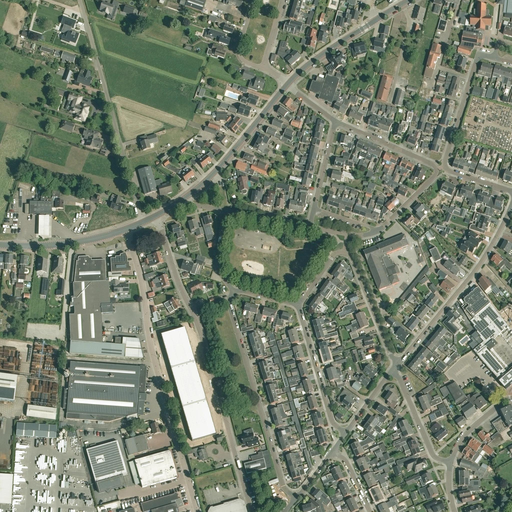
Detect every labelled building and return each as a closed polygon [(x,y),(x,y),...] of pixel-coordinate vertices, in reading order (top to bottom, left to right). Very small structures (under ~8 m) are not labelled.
[(202,11),(206,1),(202,0),(180,0),(179,4),(185,6),(202,12),(202,11)] [(302,8),(303,2),(295,0),(294,6),(302,8)] [(440,6),(441,0),(434,0),(433,4),(437,5),(436,8),(434,7),(431,17),(437,19),(440,9),(440,6)] [(101,12),(108,15),(109,13),(111,14),(112,11),(115,12),(118,6),(112,4),(112,6),(109,5),(110,3),(107,3),(107,4),(103,2),(101,6),(100,7),(101,7),(100,10),(102,11),(101,12)] [(486,10),(486,5),(477,4),(477,10),(474,10),(474,16),(471,16),(470,25),(473,25),(473,28),(480,30),(485,31),(485,29),(489,29),(489,26),(491,26),(492,17),(489,17),(489,10),(486,10)] [(123,12),(132,15),(134,9),(125,6),(123,12)] [(307,16),(307,14),(304,13),(304,12),(301,11),(302,8),(294,6),(292,12),(307,16)] [(422,21),(425,9),(416,7),(412,19),(422,21)] [(224,17),(236,21),(238,15),(225,11),(224,17)] [(351,20),(353,12),(351,11),(349,16),(346,15),(345,18),(346,18),(344,24),(350,25),(351,20)] [(306,19),(307,16),(292,12),(290,18),(298,21),(299,18),(302,19),(302,18),(306,19)] [(357,22),(359,13),(353,12),(351,20),(357,22)] [(460,24),(464,25),(468,14),(460,12),(458,17),(461,18),(460,24)] [(338,21),(337,27),(343,29),(344,24),(346,18),(345,18),(341,17),(341,14),(337,13),(335,21),(338,21)] [(232,34),(234,28),(226,25),(227,22),(223,20),(222,20),(217,18),(215,22),(218,23),(218,24),(218,25),(218,26),(218,27),(219,27),(224,29),(223,31),(232,34)] [(511,19),(511,20),(511,23),(508,22),(507,27),(506,27),(503,34),(508,36),(511,24),(511,19)] [(300,31),(302,25),(295,23),(294,26),(286,23),(284,31),(293,33),(293,34),(296,35),(297,30),(300,31)] [(445,32),(446,25),(439,24),(437,30),(445,32)] [(327,31),(328,27),(322,26),(320,33),(321,33),(319,42),(326,43),(327,34),(324,34),(325,30),(327,31)] [(388,31),(389,28),(382,26),(382,30),(381,30),(380,34),(381,34),(380,39),(375,38),(374,46),(383,48),(385,35),(387,36),(388,31)] [(314,48),(317,37),(315,37),(316,32),(310,30),(311,27),(310,27),(309,30),(308,35),(310,36),(307,46),(314,48)] [(479,34),(480,30),(473,28),(467,27),(466,32),(464,32),(463,34),(462,42),(460,46),(459,46),(457,52),(470,56),(472,50),(471,50),(472,46),(481,47),(481,43),(482,44),(483,34),(479,34)] [(229,46),(230,43),(229,43),(230,40),(225,38),(226,34),(212,29),(209,35),(220,39),(219,43),(220,43),(221,43),(222,44),(228,46),(228,45),(229,46)] [(78,34),(69,31),(68,34),(65,33),(62,40),(69,42),(69,41),(75,43),(78,34)] [(29,32),(28,36),(40,40),(41,36),(41,35),(29,32)] [(354,58),(357,57),(356,53),(363,52),(362,51),(366,50),(364,43),(354,46),(355,50),(352,51),(354,58)] [(426,67),(424,77),(432,79),(434,70),(438,58),(440,58),(443,47),(433,44),(433,46),(430,56),(429,56),(426,67)] [(224,48),(219,47),(213,45),(211,51),(212,51),(211,55),(211,56),(217,58),(217,56),(223,58),(225,52),(223,51),(224,48)] [(293,54),(289,50),(287,52),(296,61),(301,57),(295,51),(293,54)] [(292,66),(296,61),(287,52),(285,53),(283,56),(286,60),(292,66)] [(73,63),(75,56),(63,53),(61,59),(73,63)] [(345,60),(341,53),(336,57),(336,56),(330,60),(332,64),(326,68),(329,73),(333,74),(334,71),(342,66),(343,66),(344,63),(343,61),(345,60)] [(464,68),(467,60),(461,58),(462,55),(455,53),(454,56),(455,56),(454,59),(459,61),(458,66),(464,68)] [(478,75),(484,77),(485,75),(488,65),(483,64),(482,64),(481,64),(479,68),(481,68),(480,71),(479,71),(478,75)] [(491,74),(493,67),(488,65),(485,75),(484,77),(490,78),(491,74)] [(498,78),(501,68),(495,66),(492,76),(495,77),(498,78)] [(503,79),(506,69),(501,68),(498,78),(501,79),(503,79)] [(509,78),(511,71),(506,69),(503,79),(502,84),(501,86),(505,87),(505,85),(505,84),(506,80),(505,80),(506,77),(509,78)] [(89,87),(92,78),(89,77),(91,72),(85,70),(83,74),(86,75),(85,77),(86,77),(85,80),(87,81),(86,83),(87,83),(86,86),(89,87)] [(386,102),(393,77),(384,74),(385,71),(381,70),(379,75),(383,76),(377,100),(386,102)] [(261,80),(261,79),(254,76),(255,74),(245,71),(243,78),(251,81),(253,80),(256,81),(253,89),(258,91),(259,88),(262,89),(263,89),(264,86),(263,85),(265,82),(261,80)] [(86,83),(87,81),(85,80),(86,77),(85,77),(86,75),(83,74),(80,73),(77,82),(75,81),(74,85),(79,86),(79,84),(86,86),(87,83),(86,83)] [(336,95),(335,95),(340,80),(326,75),(325,80),(319,96),(318,99),(328,103),(327,105),(331,106),(333,99),(338,101),(340,96),(339,96),(340,94),(337,93),(336,95)] [(452,84),(459,86),(461,80),(454,78),(451,77),(450,82),(453,83),(452,84)] [(319,96),(325,80),(317,78),(316,83),(312,81),(309,92),(319,96)] [(457,92),(459,86),(452,84),(453,83),(449,82),(449,84),(450,85),(449,87),(448,90),(457,92)] [(187,85),(184,92),(197,96),(199,90),(187,85)] [(413,89),(412,88),(412,87),(408,86),(406,92),(416,95),(417,93),(417,90),(418,88),(413,87),(413,89)] [(442,94),(444,88),(437,86),(435,92),(442,94)] [(361,95),(370,99),(372,94),(363,90),(361,95)] [(401,107),(405,92),(399,90),(395,106),(401,107)] [(455,98),(457,92),(448,90),(447,92),(446,96),(455,98)] [(81,98),(70,94),(68,100),(73,102),(70,112),(77,114),(76,119),(84,121),(88,108),(85,107),(85,106),(84,105),(83,105),(82,106),(79,105),(81,98)] [(256,107),(259,98),(249,94),(248,98),(242,96),(240,102),(246,104),(246,103),(256,107)] [(294,112),(296,109),(290,105),(293,102),(288,98),(284,105),(294,112)] [(346,108),(348,105),(345,103),(347,100),(344,99),(343,102),(345,103),(343,107),(342,106),(339,112),(345,115),(348,109),(346,108)] [(343,107),(345,103),(343,102),(341,101),(339,104),(336,103),(333,109),(339,112),(342,106),(343,107)] [(437,104),(441,105),(447,107),(453,109),(455,103),(449,101),(448,104),(442,102),(438,101),(437,104)] [(249,113),(251,109),(241,105),(239,109),(237,109),(237,108),(230,106),(228,111),(236,113),(238,114),(248,117),(249,117),(249,116),(250,114),(250,113),(249,113)] [(359,114),(359,112),(360,110),(358,109),(359,107),(357,107),(354,112),(352,111),(349,117),(355,119),(357,113),(359,114)] [(451,115),(453,109),(447,107),(445,112),(439,110),(438,111),(451,115)] [(289,122),(291,119),(286,115),(288,112),(281,108),(277,113),(289,122)] [(449,121),(451,115),(438,111),(438,112),(443,114),(441,118),(449,121)] [(361,115),(362,113),(359,112),(359,114),(357,113),(355,119),(361,122),(363,116),(361,115)] [(373,127),(377,118),(377,116),(372,114),(368,125),(370,126),(373,127)] [(324,128),(325,122),(319,121),(320,118),(316,117),(316,116),(313,115),(311,121),(315,122),(314,123),(318,124),(317,127),(324,128)] [(423,132),(428,117),(423,115),(421,123),(420,123),(418,130),(423,132)] [(231,118),(228,116),(227,119),(239,128),(243,123),(235,117),(233,120),(231,118)] [(380,117),(377,116),(377,118),(373,127),(376,128),(378,129),(383,116),(383,117),(380,116),(380,117)] [(383,131),(388,119),(385,118),(385,117),(383,116),(378,129),(381,130),(380,130),(383,131)] [(239,128),(227,119),(216,117),(216,122),(220,122),(220,121),(225,121),(227,123),(229,124),(227,127),(235,133),(239,128)] [(447,127),(449,121),(441,118),(439,125),(441,125),(447,127)] [(284,129),(286,130),(285,133),(292,136),(294,132),(287,129),(288,127),(286,126),(282,125),(284,122),(275,119),(275,120),(274,120),(273,121),(274,122),(272,125),(281,129),(281,128),(284,129)] [(393,124),(394,121),(388,119),(383,131),(386,132),(388,133),(392,124),(393,124)] [(74,125),(63,121),(61,126),(73,130),(74,125)] [(394,133),(395,134),(394,136),(397,137),(397,138),(398,137),(401,138),(402,132),(405,133),(406,128),(407,128),(408,123),(402,121),(401,127),(397,126),(395,132),(394,133)] [(218,131),(220,126),(209,122),(208,127),(217,130),(218,131)] [(439,127),(436,126),(432,125),(432,127),(435,128),(435,129),(438,130),(437,133),(443,135),(445,129),(439,127)] [(215,135),(217,130),(208,127),(206,127),(206,129),(205,131),(215,135)] [(280,140),(282,137),(276,134),(277,131),(269,128),(266,134),(275,138),(275,137),(280,140)] [(84,139),(88,140),(86,146),(94,149),(94,147),(100,149),(103,141),(97,139),(99,133),(91,131),(91,132),(85,130),(83,136),(84,136),(84,139)] [(321,141),(322,135),(315,133),(316,132),(312,131),(312,134),(312,135),(312,136),(312,139),(314,139),(321,141)] [(417,140),(420,134),(417,133),(415,139),(410,137),(407,143),(415,146),(418,140),(417,140)] [(442,141),(443,135),(437,133),(436,133),(434,137),(429,136),(429,137),(428,137),(428,138),(433,139),(434,138),(442,141)] [(222,136),(220,134),(217,136),(220,138),(218,141),(219,141),(219,142),(221,144),(221,143),(224,146),(229,140),(223,135),(222,136)] [(155,135),(152,136),(147,138),(148,141),(141,143),(143,150),(150,148),(149,144),(155,143),(158,142),(155,135)] [(267,147),(270,140),(261,135),(258,142),(267,147)] [(433,145),(440,147),(442,141),(434,138),(433,139),(428,138),(428,137),(422,135),(421,141),(423,141),(424,139),(425,139),(431,141),(434,142),(433,145)] [(349,138),(342,136),(341,144),(344,145),(344,147),(343,146),(343,147),(351,148),(351,147),(353,148),(357,140),(354,139),(352,144),(351,144),(351,142),(352,142),(352,139),(349,138)] [(197,141),(194,140),(192,144),(196,146),(202,148),(202,149),(203,149),(205,144),(201,143),(201,141),(198,140),(197,141)] [(214,146),(210,143),(207,141),(205,144),(207,146),(217,154),(221,149),(215,144),(214,146)] [(362,150),(365,144),(359,141),(356,147),(362,150)] [(268,155),(270,152),(265,149),(267,147),(258,142),(254,149),(268,155)] [(368,153),(371,146),(365,144),(362,150),(359,156),(366,159),(367,157),(368,156),(366,155),(367,152),(368,153)] [(317,155),(319,149),(305,145),(305,148),(308,148),(308,149),(311,150),(311,153),(317,155)] [(438,153),(440,147),(433,145),(431,151),(438,153)] [(374,155),(376,149),(371,146),(368,153),(367,152),(366,155),(368,156),(367,157),(370,158),(371,154),(374,155)] [(380,158),(382,152),(376,149),(374,155),(380,158)] [(389,162),(392,156),(386,153),(384,160),(389,162)] [(204,157),(202,154),(200,156),(199,155),(198,156),(200,156),(207,165),(211,161),(207,155),(204,157)] [(260,162),(254,160),(255,157),(246,154),(243,160),(258,166),(258,167),(267,171),(269,166),(267,165),(267,164),(260,161),(260,162)] [(203,168),(207,165),(200,156),(198,156),(197,157),(200,161),(198,162),(203,168)] [(395,165),(398,159),(392,156),(389,162),(390,162),(388,165),(391,166),(392,163),(395,165)] [(348,162),(349,158),(346,158),(344,157),(343,161),(336,159),(335,166),(344,168),(344,166),(348,167),(352,168),(353,164),(351,163),(348,162)] [(458,169),(461,159),(458,158),(456,157),(452,167),(458,169)] [(306,159),(305,160),(307,160),(306,165),(308,166),(314,167),(316,161),(309,159),(306,159)] [(464,160),(461,159),(458,169),(463,170),(466,160),(464,160)] [(176,169),(170,166),(168,165),(169,163),(167,160),(162,163),(165,167),(169,169),(174,172),(176,169)] [(469,161),(468,161),(466,160),(463,170),(468,172),(471,162),(469,161)] [(403,176),(409,163),(403,161),(400,167),(403,168),(401,175),(403,176)] [(247,166),(247,165),(239,162),(236,168),(247,173),(248,171),(249,171),(249,170),(250,168),(247,166)] [(474,163),(472,162),(471,162),(468,172),(473,174),(477,164),(474,163)] [(412,172),(414,166),(409,163),(403,176),(406,177),(407,173),(407,174),(409,171),(412,172)] [(475,175),(481,176),(484,166),(484,165),(479,163),(475,175)] [(258,167),(253,165),(251,169),(265,175),(267,171),(258,167)] [(481,176),(486,178),(489,168),(484,166),(481,176)] [(511,166),(511,171),(511,174),(506,172),(503,180),(511,182),(511,166)] [(156,187),(150,167),(138,170),(145,195),(156,191),(159,190),(160,195),(172,192),(169,183),(156,187)] [(190,178),(194,175),(189,169),(185,172),(190,178)] [(421,181),(425,172),(419,169),(417,174),(414,173),(411,180),(414,181),(415,178),(421,181)] [(354,176),(343,171),(343,174),(333,172),(332,179),(341,181),(344,182),(345,177),(352,180),(353,179),(354,176)] [(496,181),(500,171),(497,171),(496,173),(493,173),(491,180),(496,181)] [(185,182),(190,178),(185,172),(181,176),(185,182)] [(247,192),(246,190),(249,189),(247,182),(248,181),(247,177),(238,179),(240,187),(239,187),(240,191),(242,191),(242,193),(244,194),(246,194),(247,192)] [(301,180),(297,179),(297,178),(295,178),(294,181),(299,182),(303,183),(303,186),(297,185),(297,187),(300,188),(302,189),(303,186),(309,188),(311,181),(304,180),(305,178),(301,178),(301,180)] [(391,181),(386,179),(385,181),(384,185),(393,189),(393,188),(399,191),(398,194),(405,197),(407,191),(400,188),(401,185),(399,185),(399,184),(394,182),(391,180),(391,181)] [(456,187),(446,182),(445,185),(444,184),(441,190),(452,195),(456,187)] [(466,197),(469,187),(463,185),(460,195),(457,194),(456,197),(462,199),(463,196),(466,197)] [(472,206),(474,200),(471,199),(474,189),(469,187),(466,197),(469,198),(468,201),(470,201),(468,205),(472,206)] [(296,211),(299,197),(300,193),(300,189),(297,188),(294,202),(291,202),(289,210),(296,211)] [(258,204),(259,199),(262,200),(262,197),(264,191),(259,190),(258,193),(253,192),(251,203),(258,204)] [(30,205),(29,214),(51,215),(52,208),(56,208),(56,209),(63,209),(63,204),(64,204),(64,201),(63,201),(57,201),(57,198),(60,198),(60,193),(59,193),(59,194),(56,194),(56,192),(52,191),(52,195),(49,195),(49,197),(48,197),(48,195),(46,195),(41,195),(41,199),(41,202),(37,202),(37,199),(34,199),(34,202),(30,202),(30,205)] [(274,201),(276,192),(269,191),(268,194),(268,193),(268,195),(266,195),(266,199),(265,198),(265,199),(264,199),(264,200),(263,201),(264,202),(264,205),(264,206),(265,207),(266,207),(267,207),(267,206),(270,207),(271,201),(274,201)] [(327,205),(333,207),(335,200),(336,197),(333,196),(332,196),(333,192),(330,191),(329,195),(330,195),(329,198),(328,200),(327,205)] [(477,201),(474,200),(472,206),(475,207),(477,204),(479,204),(482,205),(483,202),(486,193),(480,191),(477,201)] [(490,208),(491,205),(488,204),(491,195),(486,193),(483,202),(486,203),(485,206),(490,208)] [(307,204),(308,196),(307,196),(302,194),(301,197),(299,197),(296,211),(299,212),(300,213),(302,214),(302,213),(303,213),(304,209),(305,207),(306,204),(307,204)] [(354,203),(356,200),(357,195),(354,194),(352,199),(353,199),(352,202),(351,202),(349,205),(347,204),(345,211),(351,213),(353,206),(354,203)] [(120,202),(121,198),(115,196),(113,202),(112,202),(110,208),(120,211),(121,209),(122,208),(122,206),(122,205),(118,203),(119,202),(120,202)] [(287,201),(284,201),(285,196),(282,196),(281,200),(278,200),(277,205),(276,209),(280,209),(280,208),(283,209),(284,205),(287,206),(287,203),(287,201)] [(341,198),(336,197),(335,200),(333,207),(339,209),(341,202),(342,203),(343,201),(343,199),(341,199),(341,198)] [(504,202),(503,202),(504,199),(498,197),(496,202),(495,202),(492,201),(491,205),(490,208),(501,212),(503,207),(501,207),(502,205),(503,205),(504,202)] [(395,207),(399,202),(394,198),(390,202),(395,207)] [(395,207),(390,202),(387,199),(386,200),(385,202),(388,204),(385,206),(384,205),(382,213),(382,214),(383,214),(385,215),(389,210),(390,211),(395,207)] [(348,203),(343,201),(342,203),(341,202),(339,209),(345,211),(347,204),(348,203)] [(375,210),(371,209),(372,207),(371,206),(372,205),(370,204),(368,204),(367,207),(370,208),(368,211),(367,211),(365,217),(371,219),(375,210)] [(420,221),(425,216),(421,212),(425,209),(420,204),(414,210),(419,214),(416,217),(420,221)] [(361,209),(359,215),(365,217),(367,211),(368,211),(370,208),(367,207),(367,209),(362,207),(362,209),(361,209)] [(375,209),(375,210),(371,219),(377,221),(378,219),(380,213),(381,211),(375,209)] [(489,226),(490,220),(481,217),(482,214),(479,213),(476,222),(489,226)] [(415,219),(410,214),(405,219),(406,220),(403,223),(410,229),(412,227),(411,225),(414,222),(417,225),(420,222),(416,218),(415,219)] [(49,216),(39,216),(38,236),(48,236),(49,216)] [(209,225),(212,224),(210,216),(203,218),(205,223),(202,223),(206,237),(207,240),(212,238),(212,235),(209,236),(208,232),(211,232),(209,225)] [(196,225),(195,220),(188,222),(190,231),(195,230),(197,236),(204,234),(202,229),(199,230),(197,224),(196,225)] [(489,226),(476,222),(475,225),(473,224),(471,225),(469,229),(479,232),(480,229),(487,231),(489,226)] [(180,231),(179,225),(171,227),(173,234),(176,233),(177,239),(176,239),(178,243),(177,243),(178,247),(187,245),(183,231),(180,231)] [(418,241),(420,239),(414,232),(411,234),(418,241)] [(432,232),(428,235),(432,241),(436,238),(432,232)] [(472,234),(470,232),(467,236),(470,238),(468,242),(477,248),(481,242),(476,239),(478,236),(473,233),(472,234)] [(389,260),(387,254),(409,245),(404,235),(378,245),(378,246),(364,252),(367,261),(368,261),(379,290),(389,286),(389,285),(392,284),(392,285),(399,282),(396,275),(400,273),(397,265),(394,266),(392,259),(389,260)] [(468,242),(467,241),(465,244),(463,243),(459,249),(466,253),(468,251),(472,253),(476,247),(477,248),(468,242)] [(509,243),(505,241),(501,249),(508,253),(510,249),(511,250),(511,243),(510,242),(509,243)] [(421,247),(416,249),(421,264),(426,262),(421,247)] [(435,262),(441,259),(436,248),(430,251),(435,262)] [(150,261),(154,260),(162,258),(160,252),(147,256),(148,259),(144,260),(145,263),(149,262),(150,261)] [(127,262),(127,258),(125,253),(120,255),(120,257),(115,257),(115,259),(110,259),(111,273),(111,277),(121,276),(121,272),(131,272),(131,267),(129,267),(129,262),(127,262)] [(451,258),(450,259),(455,263),(455,264),(455,263),(457,265),(460,267),(461,265),(464,266),(468,260),(459,254),(457,257),(461,260),(459,263),(457,261),(452,257),(451,258)] [(504,264),(506,263),(497,254),(491,260),(498,266),(501,269),(504,264)] [(16,285),(16,288),(23,288),(23,283),(20,283),(20,279),(25,280),(26,274),(24,274),(26,274),(27,274),(28,273),(28,272),(28,270),(27,269),(26,269),(25,269),(25,265),(27,265),(28,257),(20,257),(20,265),(21,265),(21,270),(19,270),(19,275),(17,274),(16,280),(16,285)] [(106,282),(105,276),(105,260),(91,261),(91,258),(89,258),(89,257),(88,257),(79,257),(78,258),(78,261),(76,261),(75,275),(72,275),(71,282),(106,282)] [(52,267),(52,273),(62,274),(63,264),(62,264),(63,259),(58,259),(58,258),(57,258),(56,259),(55,258),(54,267),(52,267)] [(46,268),(47,260),(38,259),(37,272),(46,273),(47,268),(46,268)] [(455,263),(450,259),(449,259),(444,266),(450,271),(456,276),(460,271),(454,266),(454,267),(453,266),(455,263)] [(184,260),(181,269),(190,272),(191,272),(194,263),(184,260)] [(352,282),(354,279),(346,273),(347,273),(346,271),(344,269),(339,265),(335,270),(344,277),(352,282)] [(429,271),(429,270),(428,265),(399,300),(402,303),(411,292),(412,290),(415,287),(415,288),(422,278),(425,275),(425,274),(425,275),(429,270),(429,271)] [(344,277),(335,270),(332,275),(337,279),(339,277),(343,279),(344,277)] [(441,276),(445,279),(448,275),(440,270),(438,274),(441,276)] [(154,284),(155,285),(161,283),(168,281),(167,275),(159,277),(156,278),(156,279),(153,280),(154,282),(154,284)] [(419,282),(422,285),(429,280),(426,277),(419,282)] [(491,286),(484,277),(483,278),(482,277),(480,279),(480,280),(479,281),(480,282),(478,284),(484,292),(491,286)] [(443,283),(440,286),(448,293),(455,286),(447,279),(446,280),(443,283)] [(200,284),(199,280),(195,282),(197,285),(197,287),(195,288),(197,292),(203,289),(202,287),(203,287),(206,287),(206,288),(213,289),(213,284),(201,283),(200,284)] [(109,286),(109,282),(109,281),(106,282),(71,282),(71,283),(73,283),(74,297),(71,297),(70,306),(74,306),(74,315),(69,315),(70,341),(69,353),(143,359),(139,339),(115,337),(115,344),(102,343),(101,314),(101,313),(101,314),(112,313),(112,304),(110,304),(109,299),(109,286)] [(119,285),(118,281),(111,281),(111,282),(109,282),(109,286),(112,286),(112,287),(114,286),(114,293),(128,292),(128,285),(119,285)] [(347,290),(342,287),(338,284),(337,283),(335,286),(333,285),(328,281),(324,286),(336,294),(338,292),(334,290),(336,287),(344,293),(347,290)] [(347,290),(348,287),(340,281),(338,284),(342,287),(347,290)] [(193,295),(197,292),(195,288),(197,287),(197,285),(195,282),(188,286),(193,295)] [(434,294),(438,291),(433,284),(429,287),(434,294)] [(56,295),(64,295),(64,285),(60,285),(59,290),(57,290),(56,295)] [(324,298),(327,300),(331,295),(331,294),(335,297),(336,294),(324,286),(321,291),(319,294),(324,298)] [(499,293),(501,292),(496,286),(491,290),(496,296),(499,293)] [(511,308),(510,306),(499,314),(479,288),(464,301),(469,307),(464,312),(470,321),(474,326),(473,327),(478,332),(477,332),(481,337),(480,338),(484,342),(473,351),(479,358),(491,372),(492,372),(498,380),(506,390),(511,385),(511,308)] [(324,298),(319,294),(317,297),(317,296),(313,302),(325,310),(326,308),(320,304),(324,298)] [(359,301),(356,294),(345,299),(343,300),(344,302),(346,301),(347,302),(350,301),(351,303),(359,301)] [(439,299),(433,294),(431,298),(427,295),(426,297),(424,295),(424,296),(435,304),(439,299)] [(430,309),(435,304),(424,296),(423,297),(425,298),(425,299),(428,301),(425,304),(430,309)] [(166,308),(169,308),(178,302),(175,297),(169,301),(170,304),(165,307),(166,308)] [(174,311),(181,307),(178,302),(169,308),(166,308),(167,309),(169,313),(174,311)] [(325,310),(313,302),(310,307),(315,310),(316,309),(321,312),(322,311),(324,312),(325,310)] [(247,312),(246,317),(249,318),(251,313),(252,305),(246,304),(244,311),(247,312)] [(257,314),(259,307),(252,305),(251,313),(257,314)] [(424,306),(423,305),(421,308),(419,306),(417,309),(425,316),(429,311),(424,306)] [(269,317),(271,310),(265,308),(263,316),(269,317)] [(158,321),(161,320),(159,314),(158,314),(157,312),(156,310),(160,309),(156,309),(152,311),(153,313),(152,313),(154,318),(152,319),(152,323),(158,321)] [(421,321),(425,316),(417,309),(415,311),(418,313),(415,316),(421,321)] [(271,310),(269,317),(267,323),(271,324),(272,318),(275,319),(277,312),(271,310)] [(455,313),(452,310),(447,315),(449,317),(456,325),(456,323),(455,322),(460,317),(455,312),(455,313)] [(293,324),(294,319),(291,318),(292,315),(284,313),(282,320),(278,319),(278,322),(277,325),(283,327),(285,321),(289,322),(289,323),(293,324)] [(351,322),(353,325),(366,320),(363,313),(356,316),(358,320),(351,322)] [(392,327),(396,322),(390,317),(386,322),(392,327)] [(420,322),(414,317),(412,320),(409,318),(407,320),(416,327),(420,322)] [(454,335),(459,330),(455,326),(456,325),(449,317),(443,323),(454,335)] [(412,332),(416,327),(407,320),(405,318),(404,319),(406,321),(409,324),(406,327),(412,332)] [(315,328),(321,326),(319,320),(313,322),(315,328)] [(358,330),(369,326),(366,320),(353,325),(351,326),(352,328),(356,326),(358,330)] [(322,330),(321,326),(315,328),(316,334),(323,332),(327,331),(327,332),(332,330),(331,327),(326,329),(322,330)] [(406,340),(405,340),(409,335),(405,331),(406,330),(402,326),(401,328),(399,330),(399,331),(395,335),(399,338),(398,339),(404,343),(406,340)] [(452,336),(442,327),(438,332),(443,336),(444,334),(447,337),(448,336),(451,338),(452,336)] [(185,328),(161,335),(192,441),(216,434),(185,328)] [(259,335),(257,330),(251,332),(252,335),(249,336),(250,341),(261,338),(260,335),(259,335)] [(290,338),(298,336),(296,330),(289,332),(290,338)] [(352,340),(359,337),(356,331),(350,333),(352,340)] [(338,336),(337,332),(324,336),(323,332),(316,334),(318,340),(324,338),(325,340),(338,336)] [(441,344),(442,342),(444,341),(441,339),(443,336),(438,332),(433,337),(439,341),(438,342),(441,344)] [(470,345),(474,349),(482,342),(479,338),(480,337),(476,332),(471,336),(473,338),(472,339),(474,342),(470,345)] [(293,346),(294,346),(293,344),(300,342),(298,336),(290,338),(292,344),(293,346)] [(366,336),(363,337),(358,339),(354,340),(356,345),(360,344),(363,342),(365,348),(366,347),(374,344),(372,338),(367,339),(366,336)] [(441,344),(438,342),(439,341),(433,337),(429,342),(435,346),(437,349),(441,345),(443,347),(445,349),(446,347),(444,346),(445,345),(442,342),(441,344)] [(252,347),(260,345),(263,344),(261,338),(250,341),(252,347)] [(282,346),(280,341),(277,342),(279,347),(278,347),(279,350),(286,348),(285,345),(282,346)] [(321,351),(328,349),(326,342),(319,344),(321,351)] [(435,352),(437,349),(435,346),(429,342),(425,347),(430,351),(433,354),(435,352)] [(252,347),(254,353),(261,351),(261,350),(264,350),(265,349),(264,347),(264,344),(263,344),(260,345),(252,347)] [(295,355),(303,352),(301,346),(294,348),(294,351),(294,352),(290,353),(290,352),(287,353),(288,357),(291,356),(295,355)] [(344,351),(343,347),(337,348),(338,349),(333,351),(333,350),(329,351),(328,349),(321,351),(323,357),(329,355),(330,355),(333,354),(339,353),(339,352),(344,351)] [(437,358),(424,348),(420,353),(425,357),(429,361),(432,357),(435,360),(437,358)] [(261,351),(254,353),(256,359),(258,358),(263,357),(263,358),(268,356),(267,353),(265,353),(264,350),(261,350),(261,351)] [(355,363),(358,362),(360,362),(358,355),(357,350),(352,352),(355,363)] [(297,361),(304,358),(303,352),(295,355),(297,361)] [(427,367),(427,366),(425,364),(427,361),(424,359),(425,357),(420,353),(416,358),(427,367)] [(454,353),(450,358),(454,362),(458,358),(454,353)] [(282,363),(279,355),(274,356),(274,357),(274,356),(275,359),(276,364),(278,363),(279,364),(282,363)] [(325,363),(331,361),(330,355),(329,355),(323,357),(325,363)] [(447,357),(443,362),(449,366),(453,361),(447,357)] [(427,367),(416,358),(412,363),(417,367),(420,363),(426,368),(427,367)] [(268,364),(267,361),(259,363),(261,370),(269,367),(273,366),(272,363),(268,364)] [(140,367),(70,362),(68,389),(64,389),(63,409),(67,409),(66,419),(109,422),(124,417),(125,418),(137,414),(137,412),(143,413),(143,401),(138,401),(139,394),(144,395),(146,367),(140,367)] [(443,372),(447,367),(441,362),(438,365),(437,367),(443,372)] [(292,374),(307,369),(305,363),(298,365),(299,368),(296,369),(291,371),(292,374)] [(413,372),(417,367),(412,363),(408,368),(413,372)] [(372,379),(377,373),(368,365),(363,372),(372,379)] [(443,372),(437,367),(434,370),(440,375),(443,372)] [(336,370),(335,368),(327,370),(328,376),(337,374),(341,373),(340,370),(339,369),(336,370)] [(309,375),(307,369),(292,374),(293,377),(297,376),(301,374),(302,377),(309,375)] [(270,373),(263,375),(265,381),(272,379),(272,380),(275,379),(274,375),(273,373),(270,373)] [(341,373),(337,374),(328,376),(330,382),(336,380),(337,386),(343,384),(342,381),(341,381),(340,377),(342,376),(341,373)] [(362,377),(359,375),(357,373),(354,377),(356,378),(356,379),(359,381),(359,382),(366,387),(371,381),(363,375),(362,377)] [(0,399),(14,402),(17,377),(0,374),(0,399)] [(305,388),(312,386),(310,380),(303,382),(305,388)] [(451,384),(449,381),(444,384),(446,387),(445,387),(449,395),(459,412),(462,411),(466,420),(476,412),(472,407),(455,382),(451,384)] [(357,392),(362,386),(356,382),(352,388),(357,392)] [(266,387),(268,393),(275,390),(274,384),(266,387)] [(313,392),(312,386),(305,388),(301,389),(296,390),(297,393),(302,392),(306,391),(307,394),(313,392)] [(449,395),(445,387),(440,390),(444,398),(449,395)] [(339,397),(337,400),(338,400),(342,403),(350,409),(355,403),(348,397),(350,394),(345,389),(339,397)] [(270,398),(277,396),(276,391),(275,390),(268,393),(270,398)] [(207,392),(214,426),(222,424),(215,391),(207,392)] [(397,413),(397,412),(393,409),(398,403),(396,402),(398,399),(396,397),(390,392),(385,400),(390,404),(389,406),(391,408),(397,413)] [(422,406),(428,403),(427,400),(429,399),(427,395),(419,399),(422,406)] [(480,398),(477,395),(471,398),(469,395),(466,398),(472,407),(476,404),(480,410),(487,404),(481,397),(480,398)] [(278,400),(277,396),(270,398),(271,404),(279,402),(281,402),(280,399),(278,400)] [(301,407),(316,402),(315,396),(308,398),(309,401),(305,403),(305,402),(300,404),(301,407)] [(442,403),(440,398),(439,398),(431,402),(428,403),(422,406),(425,412),(431,410),(430,408),(442,403)] [(318,408),(316,402),(301,407),(302,410),(311,407),(311,410),(318,408)] [(55,420),(57,409),(27,405),(26,416),(55,420)] [(384,408),(381,405),(376,411),(383,416),(381,418),(385,421),(387,419),(384,416),(388,410),(385,407),(384,408)] [(279,411),(278,408),(271,410),(273,416),(280,414),(285,413),(284,409),(279,411)] [(396,417),(399,414),(397,413),(391,408),(388,412),(394,416),(395,416),(396,417)] [(511,426),(505,408),(500,411),(504,420),(501,422),(499,419),(492,424),(500,435),(487,445),(492,449),(505,442),(500,434),(511,426)] [(436,420),(444,416),(441,411),(434,414),(436,420)] [(306,420),(307,423),(322,419),(321,415),(321,413),(320,413),(312,415),(309,416),(310,419),(306,420)] [(372,417),(368,423),(384,434),(385,432),(376,425),(379,422),(374,418),(372,417)] [(466,421),(463,417),(462,418),(462,417),(456,422),(460,428),(466,423),(465,422),(466,421)] [(316,428),(323,425),(322,419),(314,421),(316,428)] [(283,423),(282,420),(274,422),(276,428),(278,427),(279,430),(284,428),(284,426),(287,425),(286,422),(283,423)] [(390,425),(389,428),(392,430),(393,428),(398,422),(394,420),(390,425)] [(397,433),(410,428),(407,421),(399,424),(401,429),(396,431),(397,433)] [(16,436),(25,436),(56,438),(57,426),(26,424),(17,423),(16,436)] [(154,434),(160,432),(157,423),(151,425),(154,434)] [(384,434),(368,423),(367,423),(366,423),(364,426),(364,427),(364,428),(370,433),(373,430),(375,432),(376,432),(380,435),(382,436),(384,434)] [(437,423),(431,429),(436,436),(435,437),(439,442),(440,441),(441,441),(442,440),(442,439),(445,437),(448,435),(446,433),(448,431),(445,428),(443,429),(443,430),(437,423)] [(410,428),(397,433),(393,435),(394,438),(398,436),(398,435),(403,433),(405,438),(412,435),(412,434),(413,434),(413,433),(412,431),(411,431),(410,428)] [(241,438),(244,445),(247,443),(249,447),(254,446),(260,444),(258,438),(255,439),(253,434),(252,429),(247,430),(248,434),(245,435),(245,436),(241,438)] [(318,436),(319,438),(327,436),(325,430),(317,432),(318,436)] [(278,433),(279,439),(287,437),(292,436),(291,432),(286,434),(285,431),(279,433),(278,433)] [(484,435),(482,432),(478,435),(483,441),(485,440),(488,443),(491,441),(488,437),(489,436),(487,433),(484,435)] [(129,456),(148,450),(144,435),(124,440),(129,456)] [(319,438),(321,445),(328,442),(327,436),(319,438)] [(288,441),(287,437),(279,439),(281,445),(293,442),(292,440),(288,441)] [(374,441),(373,441),(368,437),(366,440),(362,442),(359,444),(358,442),(351,445),(354,451),(361,448),(364,446),(368,445),(374,441)] [(393,447),(399,444),(405,442),(404,438),(394,443),(394,444),(392,444),(393,447)] [(306,447),(304,439),(300,440),(293,442),(281,445),(283,451),(290,449),(290,447),(296,445),(296,444),(301,442),(302,445),(300,446),(301,449),(306,447)] [(469,445),(477,451),(477,452),(480,454),(483,451),(481,448),(480,447),(482,445),(473,439),(469,445)] [(124,484),(122,476),(127,475),(118,441),(86,450),(95,484),(96,483),(98,491),(124,484)] [(403,446),(406,452),(411,450),(418,447),(415,441),(408,444),(406,444),(405,442),(399,444),(400,447),(403,446)] [(366,449),(369,447),(368,445),(364,446),(361,448),(354,451),(357,457),(364,454),(363,451),(365,450),(364,449),(365,448),(366,449)] [(493,452),(494,451),(485,445),(482,449),(491,456),(493,452)] [(194,449),(193,450),(196,458),(199,457),(200,460),(203,460),(203,461),(204,461),(207,461),(207,460),(207,458),(208,458),(204,446),(194,449)] [(421,453),(418,447),(411,450),(406,452),(405,452),(406,455),(412,453),(414,456),(421,453)] [(381,452),(379,448),(374,451),(375,454),(376,455),(377,457),(382,454),(381,452)] [(474,451),(473,452),(467,448),(462,454),(471,460),(474,463),(480,455),(474,451)] [(247,473),(273,466),(268,450),(258,453),(259,455),(251,457),(252,462),(244,464),(247,473)] [(129,462),(133,476),(138,474),(174,464),(170,451),(135,461),(129,462)] [(294,457),(294,454),(286,456),(288,462),(295,460),(300,458),(299,455),(294,457)] [(366,464),(370,462),(367,456),(364,458),(357,462),(359,467),(366,464)] [(426,466),(426,465),(425,462),(424,463),(424,462),(421,463),(420,462),(419,462),(418,463),(417,460),(415,460),(405,465),(407,468),(408,471),(413,468),(416,473),(422,470),(421,469),(424,468),(425,468),(424,468),(426,467),(426,466)] [(486,471),(481,468),(478,466),(477,466),(471,463),(462,460),(460,466),(469,469),(476,471),(474,476),(478,477),(478,479),(481,480),(482,478),(486,480),(490,473),(486,471)] [(370,462),(366,464),(359,467),(362,473),(369,469),(367,466),(371,464),(372,466),(375,464),(373,461),(370,462)] [(390,470),(387,463),(381,466),(377,468),(374,470),(375,473),(379,471),(386,467),(388,470),(390,470)] [(138,474),(133,476),(135,484),(141,483),(142,488),(178,478),(174,464),(138,474)] [(298,468),(297,466),(297,465),(290,467),(291,473),(304,470),(303,467),(298,468)] [(336,468),(334,465),(329,468),(328,468),(330,471),(331,470),(333,474),(330,475),(327,476),(328,479),(341,473),(338,467),(336,468)] [(313,471),(312,467),(309,468),(309,469),(306,469),(304,470),(291,473),(293,479),(295,479),(296,482),(302,481),(301,477),(300,476),(305,474),(306,474),(309,476),(313,471)] [(337,482),(344,479),(341,473),(328,479),(323,482),(324,484),(329,482),(335,479),(337,482)] [(367,482),(377,477),(377,475),(375,476),(374,473),(371,473),(364,477),(367,482)] [(0,504),(11,505),(13,475),(0,474),(0,504)] [(381,476),(377,477),(367,482),(369,488),(376,485),(375,482),(385,478),(383,474),(380,476),(381,476)] [(426,484),(433,482),(429,474),(420,478),(419,475),(414,478),(415,482),(420,480),(423,487),(427,485),(426,484)] [(470,479),(460,479),(460,483),(460,486),(469,486),(469,488),(469,489),(479,489),(479,487),(476,487),(476,481),(472,481),(470,481),(470,479)] [(338,491),(339,493),(342,492),(349,488),(346,483),(339,486),(341,489),(337,490),(338,491)] [(438,494),(435,486),(428,489),(427,487),(422,489),(424,494),(429,492),(432,497),(438,494)] [(381,494),(384,492),(388,491),(386,487),(382,488),(379,490),(378,488),(371,492),(374,497),(381,494)] [(339,493),(335,495),(336,497),(340,495),(340,496),(343,494),(345,497),(351,494),(349,488),(342,492),(339,493)] [(460,499),(462,498),(472,496),(471,492),(473,492),(479,492),(479,489),(469,489),(469,492),(459,493),(458,494),(459,497),(460,497),(460,499)] [(320,492),(317,490),(313,496),(318,500),(320,498),(324,501),(323,502),(327,506),(331,502),(327,498),(328,497),(321,491),(320,492)] [(178,499),(177,495),(175,494),(141,504),(143,511),(145,511),(151,511),(178,511),(177,508),(183,506),(181,499),(178,499)] [(377,503),(384,500),(381,494),(374,497),(377,503)] [(342,510),(356,504),(353,498),(346,501),(348,504),(345,506),(342,508),(342,510)] [(321,511),(320,506),(312,499),(308,503),(309,505),(307,506),(307,505),(301,506),(302,510),(303,510),(304,511),(309,511),(312,511),(315,510),(316,509),(317,510),(317,511),(321,511)] [(392,503),(390,499),(385,501),(387,504),(386,504),(386,503),(379,507),(381,511),(382,511),(392,508),(390,504),(392,503)] [(441,501),(437,503),(436,499),(434,500),(425,504),(428,510),(432,508),(433,511),(437,511),(445,509),(441,501)] [(246,511),(244,502),(239,500),(211,508),(208,511),(246,511)]
